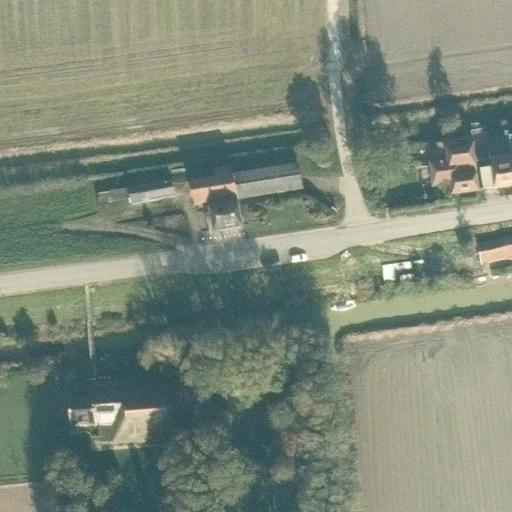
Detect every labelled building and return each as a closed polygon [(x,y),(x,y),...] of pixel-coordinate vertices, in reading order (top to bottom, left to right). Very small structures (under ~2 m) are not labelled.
[(482,191),(511,185),(511,166),(508,137),(487,140),(489,154),(476,156),(478,169),(479,169),(482,191)] [(452,195),(477,191),(473,166),(474,166),(470,141),(445,144),(447,162),(430,165),(432,187),(450,184),(452,195)] [(236,198),(299,189),(296,166),(233,175),(232,168),(212,171),(213,179),(189,182),(192,205),(207,203),(211,232),(241,228),(236,198)] [(131,205),(172,197),(169,182),(128,190),(131,205)] [(511,236),(503,238),(478,244),(481,266),(508,260),(511,259),(511,236)] [(412,270),(411,262),(382,266),(384,283),(395,282),(394,272),(412,270)] [(111,443),(183,439),(179,383),(111,388),(111,394),(91,394),(91,399),(68,400),(70,428),(98,426),(99,443),(111,442),(111,443)]
